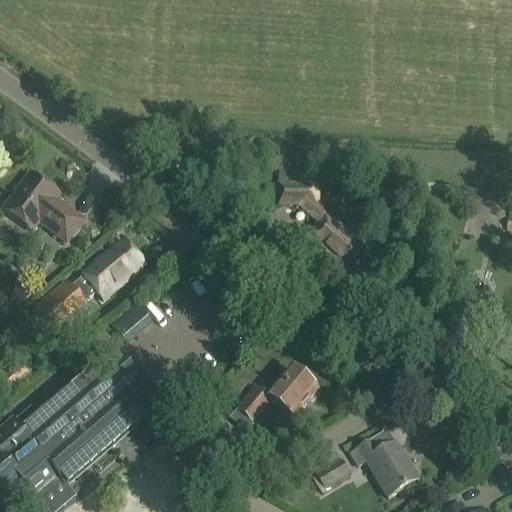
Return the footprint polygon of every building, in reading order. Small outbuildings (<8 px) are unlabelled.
[(83,222),(54,200),(57,196),(30,175),(3,211),(31,233),(38,223),(66,244),(83,222)] [(364,249),(314,205),(314,187),(279,187),(279,206),(305,206),(310,214),(317,221),(303,238),(343,273),(364,249)] [(125,284),(125,283),(143,268),(122,243),(82,276),(103,302),(125,284)] [(64,284),(29,314),(47,337),(84,306),(64,284)] [(108,332),(124,351),(148,330),(133,312),(108,332)] [(158,408),(112,354),(46,411),(28,409),(13,423),(10,421),(0,429),(0,502),(20,484),(32,498),(34,498),(38,503),(61,483),(65,487),(158,408)] [(269,403),(291,422),(316,394),(289,370),(265,398),(256,391),(237,412),(251,424),(269,403)] [(373,442),(352,455),(348,457),(356,470),(368,463),(388,497),(417,481),(396,445),(380,454),(373,442)] [(311,485),(318,480),(324,491),(349,476),(335,455),(312,469),(303,474),(311,485)] [(88,511),(105,511),(95,501),(86,510),(88,511)]
